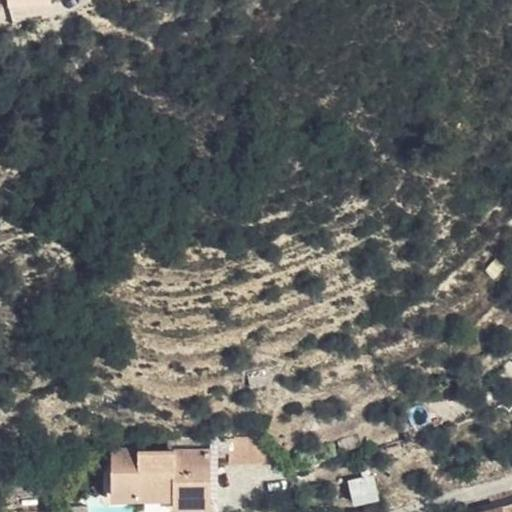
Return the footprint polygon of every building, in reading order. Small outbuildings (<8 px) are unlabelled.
[(51,15),(50,0),(6,0),(8,17),(51,15)] [(237,443),(237,431),(224,431),(223,443),(237,443)] [(251,462),(268,456),(276,453),(269,446),(251,432),(237,431),(237,443),(223,443),(224,460),(251,462)] [(180,485),(219,483),(217,437),(141,439),(141,433),(118,435),(118,455),(126,455),(126,485),(147,485),(148,481),(179,480),(180,485)] [(351,486),(377,477),(370,453),(344,462),(351,486)] [(511,511),(511,486),(482,495),(487,511),(511,511)] [(77,500),(96,500),(97,487),(77,487),(77,500)] [(487,511),(482,495),(459,500),(461,511),(487,511)]
